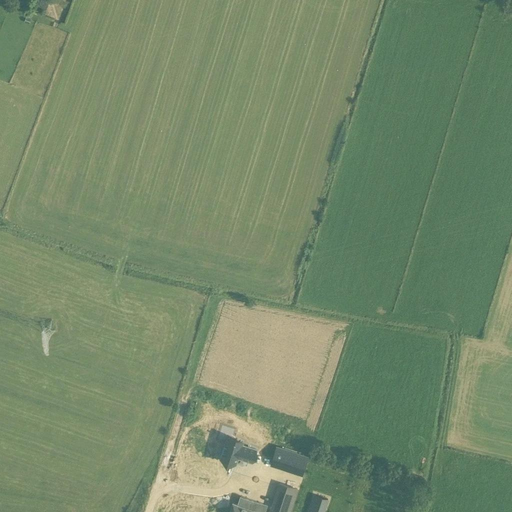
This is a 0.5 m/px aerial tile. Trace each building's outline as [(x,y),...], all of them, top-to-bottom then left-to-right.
[(39,0),(38,6),(46,9),(49,0),(39,0)] [(245,445),(231,440),(224,461),(238,466),(240,459),(253,463),(257,452),(244,448),(245,445)] [(309,459),(279,449),(273,466),(303,476),(309,459)] [(292,511),(299,490),(281,484),(272,511),(292,511)] [(267,511),(270,506),(244,497),(243,498),(241,506),(237,504),(236,505),(233,511),(267,511)] [(312,502),(308,511),(323,511),(325,506),(312,502)]
